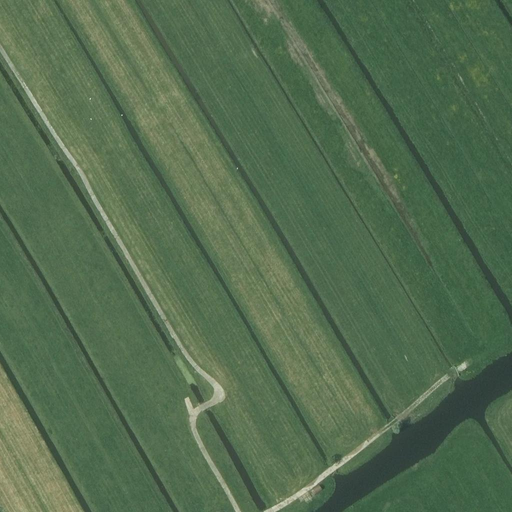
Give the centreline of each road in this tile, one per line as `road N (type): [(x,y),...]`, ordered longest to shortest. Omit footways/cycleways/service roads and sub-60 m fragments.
road 1 (track): [(0,47),(186,357),(216,388),(191,415),(192,429),(236,511)]
road 2 (track): [(270,511),(465,365)]
